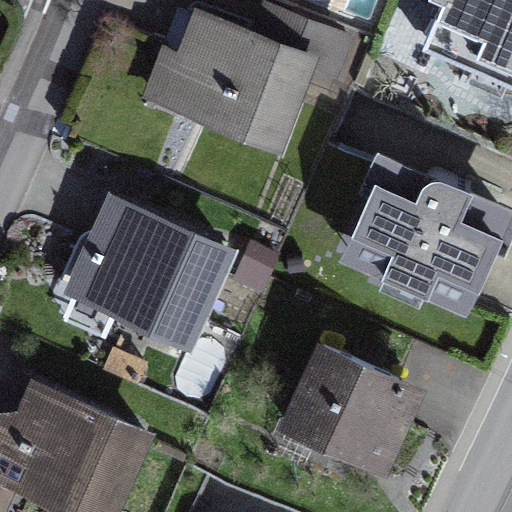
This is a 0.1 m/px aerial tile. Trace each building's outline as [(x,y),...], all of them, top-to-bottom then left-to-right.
[(511,0),(438,0),(420,45),(511,82),(511,0)] [(139,94),(279,148),(317,50),(197,3),(180,46),(160,39),(139,94)] [(511,217),(511,214),(386,158),(341,261),(468,317),(511,217)] [(62,291),(190,349),(233,254),(105,196),(98,212),(62,291)] [(321,341),(280,429),(386,477),(426,390),(321,341)] [(83,511),(111,511),(149,429),(34,377),(16,417),(1,410),(0,413),(0,503),(7,506),(17,482),(83,511)]
